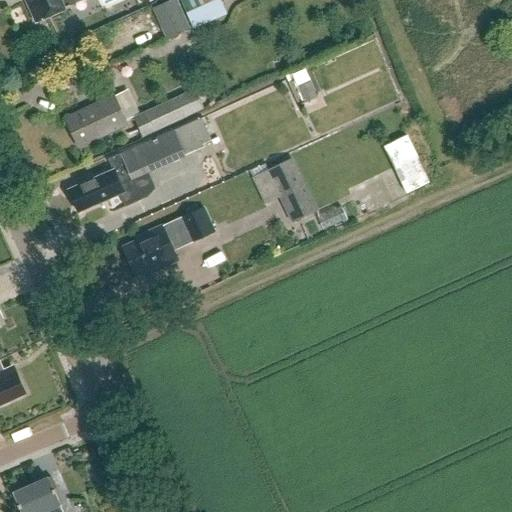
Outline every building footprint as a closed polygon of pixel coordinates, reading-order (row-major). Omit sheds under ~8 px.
[(24,0),(35,23),(69,7),(65,0),(24,0)] [(176,0),(171,0),(152,9),(166,40),(190,29),(189,27),(176,0)] [(179,0),(193,30),(226,15),(219,0),(179,0)] [(305,71),(293,77),(305,103),(317,97),(305,71)] [(142,138),(204,109),(194,89),(133,118),(142,138)] [(78,148),(126,125),(113,97),(65,119),(78,148)] [(115,158),(120,168),(68,191),(78,213),(120,194),(125,208),(142,200),(132,178),(202,148),(201,146),(211,142),(201,120),(115,158)] [(404,137),(384,147),(395,170),(406,193),(426,184),(415,160),(404,137)] [(292,223),(318,211),(293,158),(267,171),(292,223)] [(345,201),(326,211),(331,221),(350,211),(345,201)] [(157,268),(177,259),(173,250),(214,232),(203,209),(137,239),(138,242),(123,249),(135,275),(156,265),(157,268)] [(15,373),(6,377),(0,364),(0,404),(24,394),(15,373)] [(19,439),(34,433),(29,423),(14,430),(19,439)] [(48,478),(31,485),(42,511),(60,511),(58,507),(61,506),(55,494),(56,493),(55,490),(56,489),(52,478),(49,479),(48,478)] [(14,494),(11,496),(16,507),(18,506),(20,509),(21,509),(21,511),(42,511),(31,485),(13,493),(14,494)]
